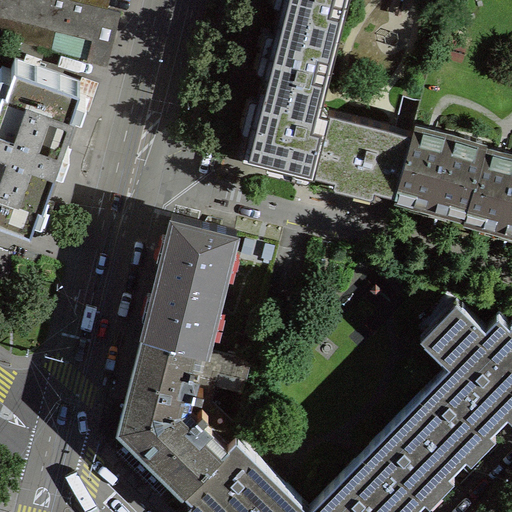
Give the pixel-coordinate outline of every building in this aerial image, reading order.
[(0,0),(0,35),(51,49),(87,58),(88,58),(88,59),(93,60),(103,19),(118,22),(121,12),(106,8),(73,0),(0,0)] [(107,0),(73,0),(106,8),(107,0)] [(347,0),(280,0),(276,17),(340,33),(347,0)] [(340,33),(276,17),(259,85),(268,87),(323,101),(340,33)] [(70,104),(79,79),(15,57),(7,81),(3,80),(0,88),(0,207),(30,218),(38,194),(42,195),(74,105),(70,104)] [(268,87),(259,85),(257,95),(242,153),(310,171),(312,171),(314,162),(328,107),(323,101),(268,87)] [(312,171),(395,192),(413,129),(328,107),(314,162),(312,171)] [(459,135),(415,122),(413,129),(395,192),(449,207),(448,210),(449,210),(465,215),(465,214),(484,144),(485,144),(487,139),(460,132),(459,135)] [(484,144),(465,214),(511,226),(511,151),(485,144),(484,144)] [(204,221),(173,213),(158,273),(220,289),(227,263),(271,274),(279,243),(235,232),(235,229),(204,221)] [(220,289),(158,273),(143,332),(205,347),(206,347),(220,289)] [(497,417),(499,418),(507,410),(506,409),(511,401),(511,318),(510,321),(499,310),(486,324),(462,301),(426,338),(450,361),(445,366),(497,417)] [(205,347),(143,332),(120,423),(184,486),(237,433),(242,428),(211,398),(218,370),(245,377),(250,358),(206,347),(205,347)] [(456,459),(457,460),(458,460),(457,459),(476,438),(477,440),(478,439),(477,437),(489,425),(490,427),(499,418),(497,417),(445,366),(404,408),(456,459)] [(363,450),(416,502),(417,502),(424,494),(423,493),(435,481),(436,482),(437,481),(436,480),(456,460),(457,461),(457,460),(456,459),(404,408),(363,450)] [(211,511),(241,511),(279,474),(237,434),(237,433),(184,486),(184,487),(186,488),(187,487),(206,506),(205,507),(206,508),(207,507),(211,511)] [(341,511),(404,511),(406,510),(408,511),(416,503),(416,502),(363,450),(321,492),(341,511)] [(279,474),(241,511),(341,511),(321,492),(309,504),(279,474)]
